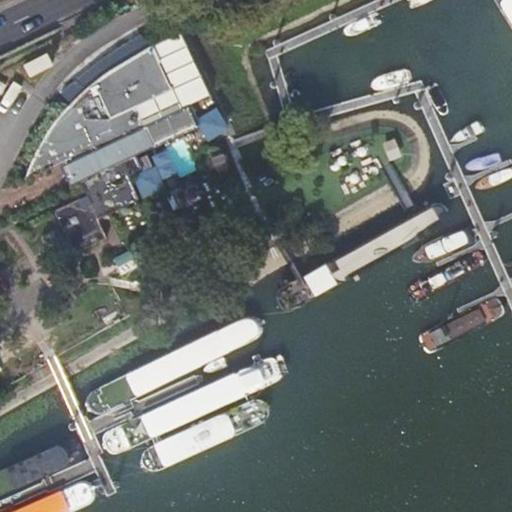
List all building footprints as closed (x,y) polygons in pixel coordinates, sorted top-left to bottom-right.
[(441,0),(422,0),(423,5),(437,37),(440,39),(445,42),(450,43),(453,39),(454,34),(454,30),(441,0)] [(460,0),(442,0),(460,39),(464,43),(470,43),(474,38),(475,32),(460,0)] [(504,20),(494,0),(471,0),(485,29),(489,33),(496,35),(501,35),(503,32),(505,26),(504,20)] [(417,8),(412,2),(399,7),(400,15),(414,47),(417,50),(422,52),(427,54),(430,49),(431,45),(431,40),(417,8)] [(407,48),(407,46),(395,18),(391,15),(385,13),(383,19),(383,23),(395,52),(397,52),(407,48)] [(381,54),(368,23),(357,28),(370,59),(372,61),(378,63),(381,58),(381,54)] [(321,45),(279,62),(276,66),(282,79),(286,78),(327,61),(331,59),(325,44),(321,45)] [(58,174),(181,114),(152,47),(115,68),(83,94),(56,126),(35,162),(22,191),(58,174)] [(396,69),(391,68),(309,90),(301,95),(301,103),(305,109),(314,109),(396,87),(400,84),(402,75),(396,69)] [(449,90),(429,79),(425,79),(419,81),(419,87),(421,91),(440,104),(460,115),(465,115),(469,113),(470,108),(468,103),(449,90)] [(181,114),(58,174),(70,199),(85,192),(81,183),(135,157),(141,167),(183,147),(197,140),(183,112),(181,114)] [(480,142),(442,119),(435,129),(470,154),(476,155),(479,155),(484,154),(483,149),(482,146),(480,142)] [(511,160),(504,155),(499,154),(494,154),(490,158),(489,162),(490,167),(494,171),(511,183),(511,160)] [(85,192),(93,207),(100,221),(140,202),(129,178),(143,171),(141,167),(135,157),(81,183),(85,192)] [(109,240),(100,221),(93,207),(86,211),(81,202),(59,213),(55,214),(64,233),(76,256),(98,246),(109,240)] [(293,276),(273,287),(270,291),(268,297),(270,304),(274,310),(280,312),(287,312),(436,231),(439,227),(441,222),(441,217),(440,211),(435,207),(431,205),(427,205),(423,206),(293,276)] [(422,249),(416,250),(319,302),(312,307),(309,314),(310,321),(316,325),(323,327),(331,325),(429,273),(431,269),(433,263),(433,256),(427,251),(422,249)] [(102,384),(91,389),(87,393),(85,399),(86,406),(90,412),(96,415),(103,415),(257,344),(260,340),(262,336),(263,331),(262,325),(257,320),(254,318),(249,317),(245,318),(223,328),(102,384)] [(0,453),(0,486),(48,460),(51,456),(53,451),(53,446),(52,440),(47,435),(43,434),(39,434),(35,435),(5,451),(0,453)]
